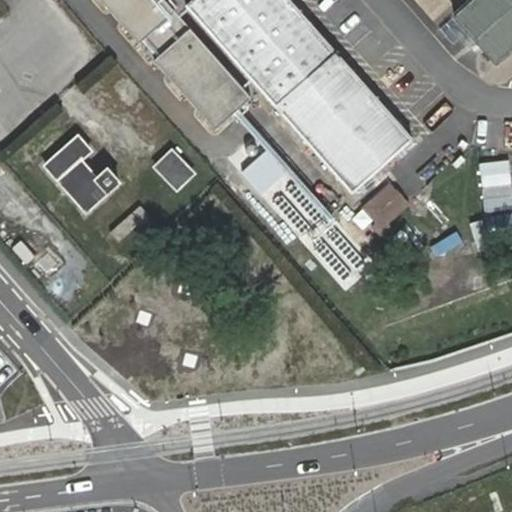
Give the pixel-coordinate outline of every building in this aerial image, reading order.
[(410,137),(288,0),(100,0),(138,43),(157,64),(215,130),(251,98),(255,94),(259,90),(349,191),(410,137)] [(511,0),(469,0),(452,15),(495,63),(511,48),(511,0)] [(84,214),(121,183),(105,165),(94,174),(83,160),(93,151),(77,132),(40,164),(84,214)] [(195,172),(171,147),(152,166),(176,191),(195,172)] [(251,183),(272,165),(261,154),(241,172),(251,183)] [(271,204),(292,186),(281,174),(261,192),(271,204)] [(389,224),(409,204),(391,183),(363,208),(376,221),(370,226),(382,239),(393,229),(389,224)] [(289,226),(310,208),(300,196),(279,214),(289,226)] [(116,242),(146,216),(136,205),(107,232),(116,242)] [(327,230),(344,251),(359,240),(342,218),(327,230)]
